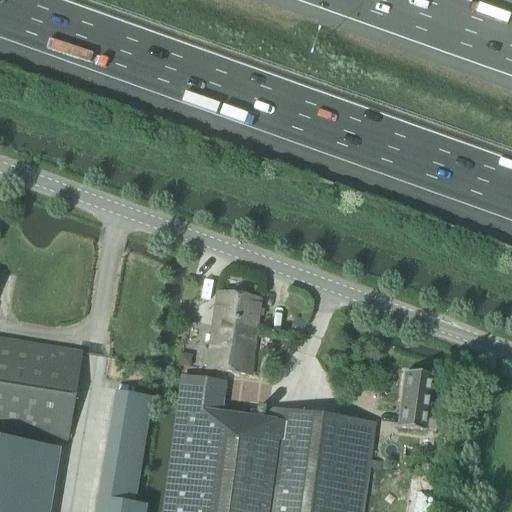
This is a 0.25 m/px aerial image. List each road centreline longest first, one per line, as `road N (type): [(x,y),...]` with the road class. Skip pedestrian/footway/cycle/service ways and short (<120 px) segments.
road 1 (unclassified): [(511,357),(0,171)]
road 2 (motorway): [(0,8),(511,190)]
road 3 (motorway): [(511,44),(385,0)]
